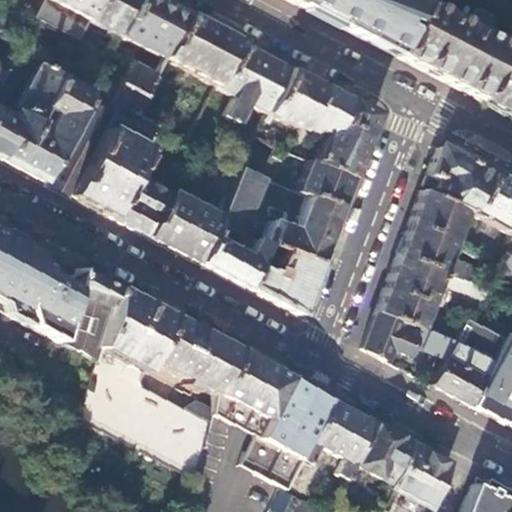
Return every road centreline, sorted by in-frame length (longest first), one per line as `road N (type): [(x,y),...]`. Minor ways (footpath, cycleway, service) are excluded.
road 1 (residential): [(0,202),(319,370)]
road 2 (residential): [(412,102),(319,370)]
road 3 (tertiary): [(412,102),(216,0)]
road 4 (residential): [(319,370),(511,466)]
